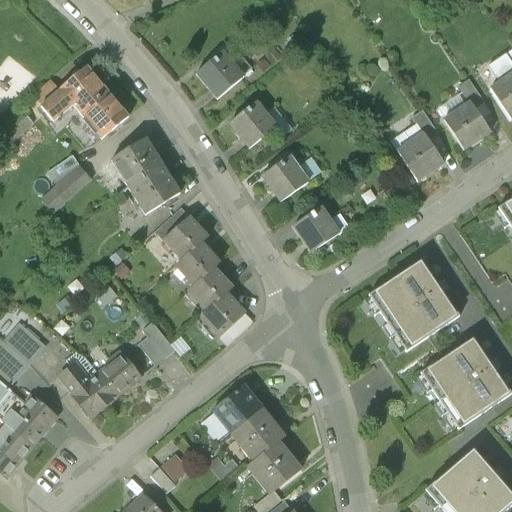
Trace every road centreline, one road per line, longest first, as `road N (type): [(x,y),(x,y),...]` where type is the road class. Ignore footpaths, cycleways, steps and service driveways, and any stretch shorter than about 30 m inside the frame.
road 1 (residential): [(294,309),(164,101),(76,0)]
road 2 (residential): [(52,511),(294,309)]
road 3 (residential): [(294,309),(511,161)]
road 4 (residential): [(357,511),(332,399),(294,309)]
road 5 (unknown): [(332,399),(511,295)]
